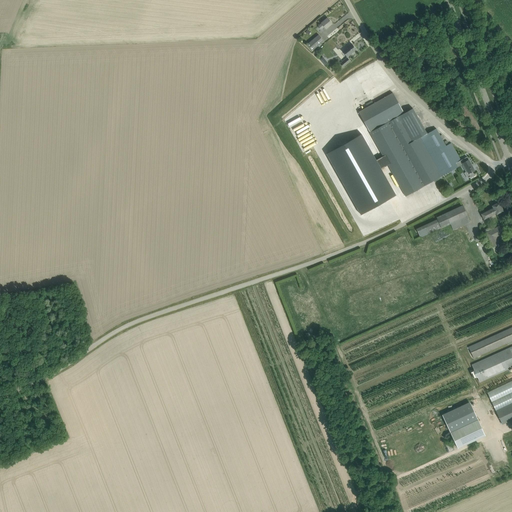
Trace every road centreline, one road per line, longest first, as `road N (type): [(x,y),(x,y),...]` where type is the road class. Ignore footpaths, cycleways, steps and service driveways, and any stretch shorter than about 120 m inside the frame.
road 1 (unclassified): [(0,399),(147,315),(355,244),(484,180),(494,165)]
road 2 (unclassified): [(346,0),(401,83),(494,165)]
road 3 (secondary): [(509,160),(447,0)]
